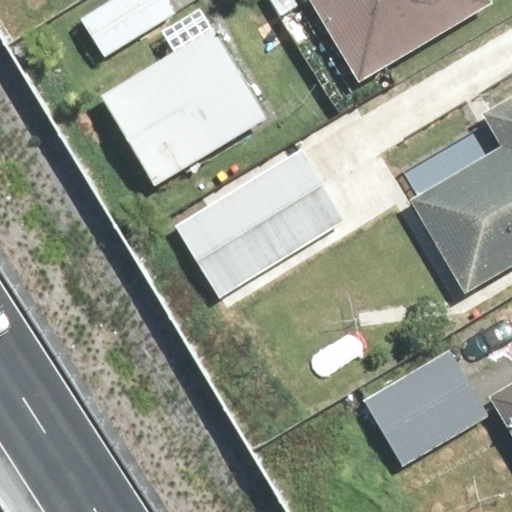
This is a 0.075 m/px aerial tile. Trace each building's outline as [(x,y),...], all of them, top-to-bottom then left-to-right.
[(188,14),(178,0),(124,0),(88,23),(113,62),(188,14)] [(313,0),(368,91),(448,43),(506,8),(501,0),(313,0)] [(225,34),(113,101),(166,191),(279,123),(225,34)] [(511,277),(511,108),(493,120),(511,152),(511,153),(419,208),(473,300),(511,277)] [(310,155),(184,230),(228,303),(353,227),(310,155)] [(411,470),(505,413),(511,425),(511,389),(509,392),(477,339),(371,403),(411,470)]
